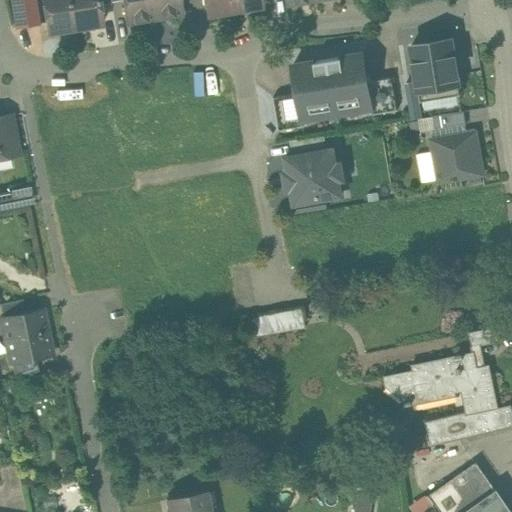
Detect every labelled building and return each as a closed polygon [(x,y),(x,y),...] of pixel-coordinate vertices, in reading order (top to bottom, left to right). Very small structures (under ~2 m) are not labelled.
[(70,0),(42,0),(48,32),(75,27),(70,0)] [(70,0),(75,27),(103,23),(100,3),(99,0),(70,0)] [(123,0),(128,23),(155,18),(151,0),(123,0)] [(151,0),(155,18),(183,14),(180,0),(151,0)] [(204,0),(207,14),(235,9),(233,0),(204,0)] [(233,0),(235,9),(262,4),(261,0),(233,0)] [(467,40),(429,45),(434,81),(471,76),(467,40)] [(363,52),(328,58),(337,110),(371,104),(372,103),(368,80),(363,52)] [(328,58),(293,64),(296,80),(298,92),(302,115),(303,115),(337,110),(328,58)] [(392,76),(368,80),(372,103),(371,104),(372,114),(398,110),(392,76)] [(298,92),(274,96),(279,130),(305,125),(303,115),(302,115),(298,92)] [(465,111),(433,116),(435,128),(467,123),(465,111)] [(11,114),(0,116),(0,156),(17,153),(13,132),(14,132),(11,114)] [(476,131),(432,139),(439,181),(484,173),(476,131)] [(352,137),(294,147),(302,194),(360,184),(352,137)] [(0,206),(30,201),(27,186),(0,190),(0,206)] [(296,210),(324,205),(323,199),(295,203),(296,210)] [(23,299),(0,303),(0,305),(2,315),(25,310),(23,299)] [(25,310),(2,315),(7,339),(46,331),(41,307),(25,310)] [(252,331),(302,326),(300,307),(250,313),(252,331)] [(496,326),(470,331),(473,346),(499,340),(496,326)] [(46,331),(7,339),(12,364),(36,359),(51,355),(46,331)] [(475,350),(426,361),(434,398),(457,393),(457,391),(463,390),(467,412),(467,413),(486,409),(499,406),(490,363),(478,366),(475,350)] [(36,359),(12,364),(15,376),(38,371),(36,359)] [(426,361),(413,363),(414,368),(386,374),(388,385),(405,397),(406,404),(434,398),(426,361)] [(499,406),(486,409),(491,430),(511,425),(511,403),(499,406)] [(467,412),(428,421),(431,435),(433,444),(491,430),(486,409),(467,413),(467,412)] [(433,444),(431,435),(413,440),(415,448),(433,444)] [(412,440),(396,444),(397,453),(414,449),(412,440)] [(477,462),(428,496),(435,507),(438,511),(476,511),(500,495),(477,462)] [(428,496),(421,487),(410,493),(413,511),(427,511),(435,507),(428,496)] [(207,490),(167,499),(170,511),(211,511),(207,492),(207,490)] [(354,491),(352,511),(368,511),(370,493),(354,491)] [(511,511),(500,495),(476,511),(511,511)]
